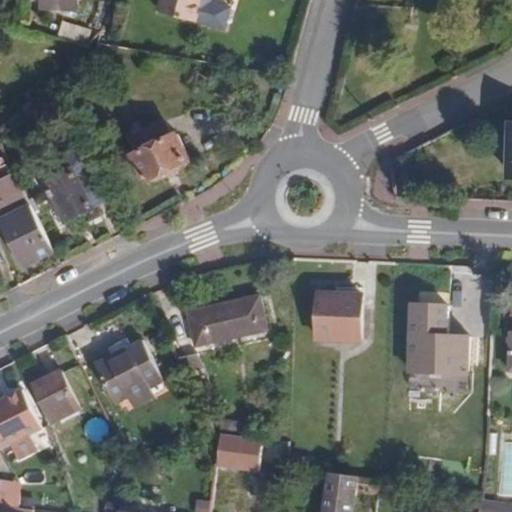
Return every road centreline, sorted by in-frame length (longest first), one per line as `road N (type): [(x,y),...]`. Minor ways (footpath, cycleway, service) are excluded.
road 1 (tertiary): [(0,336),(263,216)]
road 2 (tertiary): [(511,74),(336,169)]
road 3 (tertiary): [(344,224),(511,238)]
road 4 (residential): [(337,0),(295,158)]
